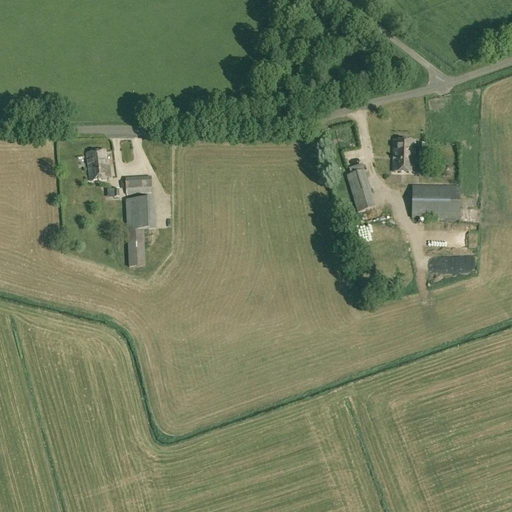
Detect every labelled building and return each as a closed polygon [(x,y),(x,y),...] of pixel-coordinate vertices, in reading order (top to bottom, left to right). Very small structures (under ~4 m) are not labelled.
[(414,173),(415,141),(394,141),(393,173),(414,173)] [(111,179),(109,166),(107,167),(105,152),(86,154),(90,182),(111,179)] [(351,175),(347,177),(358,214),(376,209),(365,171),(364,171),(362,165),(349,169),(351,175)] [(125,178),(126,194),(152,193),(152,177),(125,178)] [(459,220),(460,189),(413,187),(412,219),(459,220)] [(143,231),(154,230),(152,200),(126,201),(129,268),(145,267),(143,231)] [(426,257),(445,256),(445,246),(425,247),(426,257)]
